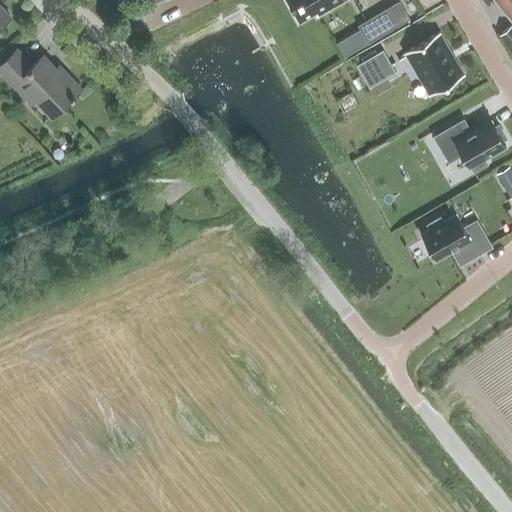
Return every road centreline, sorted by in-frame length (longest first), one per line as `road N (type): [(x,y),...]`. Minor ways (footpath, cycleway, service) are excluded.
road 1 (unclassified): [(388,355),(177,105),(65,0)]
road 2 (unclassified): [(506,511),(388,355)]
road 3 (residential): [(388,355),(511,255)]
